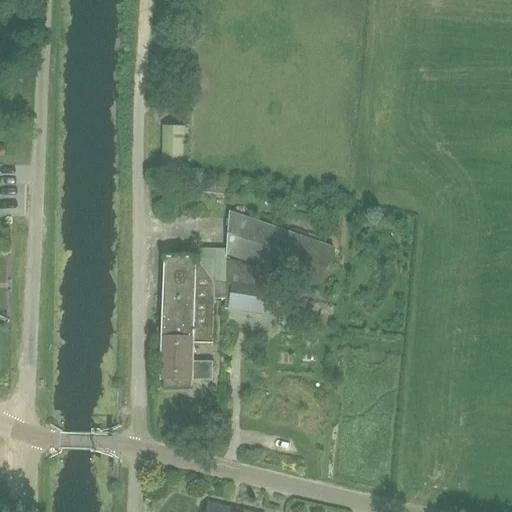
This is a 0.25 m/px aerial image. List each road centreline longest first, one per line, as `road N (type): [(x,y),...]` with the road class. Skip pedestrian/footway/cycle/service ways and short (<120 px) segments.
road 1 (track): [(23,434),(41,0)]
road 2 (track): [(134,511),(140,91)]
road 3 (unclassified): [(136,449),(389,511)]
